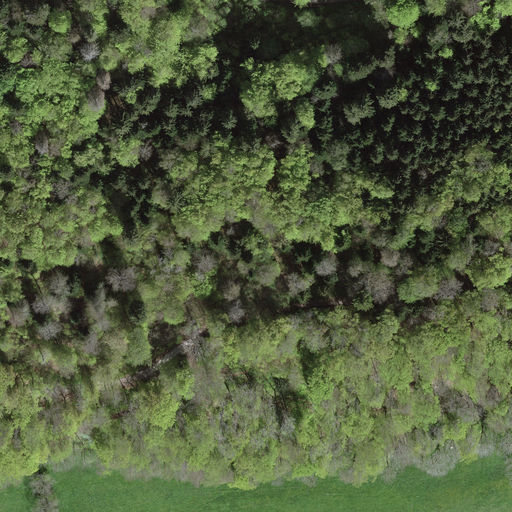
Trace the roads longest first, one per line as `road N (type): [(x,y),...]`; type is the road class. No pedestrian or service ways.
road 1 (track): [(165,357),(230,321),(511,275)]
road 2 (track): [(0,463),(165,390),(186,370),(197,334)]
road 3 (track): [(0,314),(88,350),(165,357)]
road 4 (track): [(0,395),(133,377),(165,357)]
